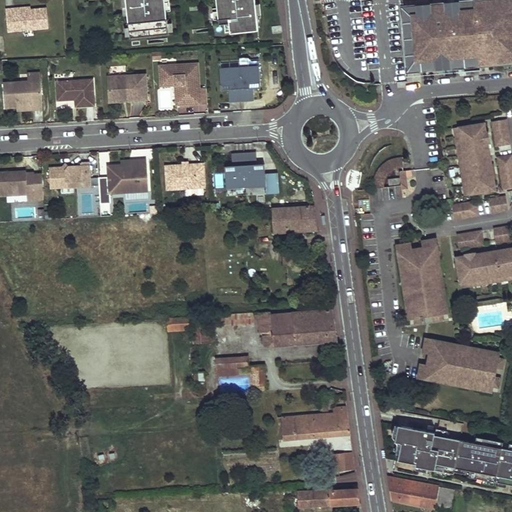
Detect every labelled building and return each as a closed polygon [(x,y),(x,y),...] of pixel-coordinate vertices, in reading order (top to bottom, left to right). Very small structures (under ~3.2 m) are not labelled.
[(230,35),(258,33),(254,0),(125,0),(129,39),(168,35),(164,0),(216,0),(219,26),(229,26),(230,35)] [(14,8),(6,9),(8,32),(49,28),(47,5),(31,7),(31,9),(15,11),(14,8)] [(161,66),(161,82),(176,81),(176,85),(179,84),(181,104),(207,103),(207,88),(199,88),(198,64),(161,66)] [(220,68),(221,90),(232,89),(241,89),(250,88),(261,88),(259,66),(239,67),(220,68)] [(40,73),(28,74),(29,82),(41,81),(40,73)] [(147,100),(146,75),(109,77),(110,99),(126,98),(127,101),(147,100)] [(95,105),(93,79),(57,82),(58,100),(72,100),(72,95),(76,95),(76,99),(76,107),(95,105)] [(4,83),(5,108),(17,107),(32,106),(32,109),(43,109),(41,81),(29,82),(4,83)] [(251,100),(250,88),(241,89),(242,100),(251,100)] [(242,100),(241,89),(232,89),(233,101),(242,100)] [(492,121),(496,146),(511,143),(507,119),(492,121)] [(468,185),(470,195),(496,190),(485,122),(459,126),(460,136),(462,146),(463,156),(465,165),(466,175),(468,185)] [(236,155),(236,166),(245,166),(244,154),(236,155)] [(245,166),(254,165),(253,154),(244,154),(245,166)] [(511,154),(498,157),(503,189),(511,187),(511,154)] [(404,168),(402,157),(399,157),(396,158),(393,159),(390,160),(387,162),(384,164),(381,166),(379,169),(378,172),(376,175),(375,178),(375,182),(374,185),(375,189),(384,188),(384,185),(385,181),(386,177),(389,173),(393,170),(398,169),(404,168)] [(109,177),(110,193),(149,191),(147,159),(138,160),(138,164),(121,165),(108,166),(109,177)] [(49,168),(50,188),(92,186),(90,162),(82,163),(82,166),(69,167),(66,170),(63,167),(49,168)] [(166,166),(167,190),(205,187),(204,164),(188,164),(183,165),(166,166)] [(236,166),(225,167),(227,189),(246,188),(266,186),(265,173),(265,165),(254,165),(245,166),(236,166)] [(0,172),(0,195),(36,194),(34,174),(35,172),(26,173),(26,171),(16,172),(16,174),(13,175),(13,172),(0,172)] [(276,173),(265,173),(266,186),(267,192),(267,193),(278,192),(276,173)] [(42,174),(34,174),(36,194),(36,199),(44,198),(42,174)] [(110,193),(109,177),(99,178),(100,203),(110,203),(110,193)] [(508,211),(506,196),(489,199),(492,213),(508,211)] [(479,216),(477,201),(452,205),(455,220),(479,216)] [(319,232),(314,207),(267,210),(267,215),(273,215),(273,234),(319,232)] [(19,209),(20,217),(32,216),(32,208),(19,209)] [(497,243),(511,240),(511,234),(511,225),(494,228),(497,243)] [(482,230),(457,234),(460,249),(484,245),(482,230)] [(422,241),(424,248),(433,246),(444,313),(448,312),(436,239),(422,241)] [(409,318),(413,318),(402,251),(411,250),(410,243),(397,245),(409,318)] [(402,251),(413,318),(414,317),(415,324),(425,322),(424,316),(433,314),(434,321),(443,319),(443,313),(444,313),(433,246),(424,248),(411,250),(402,251)] [(511,247),(456,257),(460,283),(470,282),(480,280),(489,278),(499,277),(508,275),(511,274),(511,247)] [(294,264),(294,254),(283,255),(283,265),(294,264)] [(336,326),(333,310),(282,314),(281,312),(261,314),(263,332),(265,332),(266,347),(339,342),(336,326)] [(255,324),(254,314),(235,315),(213,316),(214,326),(255,324)] [(209,341),(208,315),(193,316),(194,342),(209,341)] [(189,329),(188,316),(167,318),(168,330),(189,329)] [(498,357),(499,352),(426,339),(424,352),(430,353),(432,344),(498,357)] [(426,375),(492,388),(492,386),(499,387),(501,378),(494,377),(496,367),(502,369),(504,359),(498,358),(498,357),(432,344),(430,353),(428,366),(426,375)] [(250,367),(249,358),(217,359),(218,368),(239,367),(250,367)] [(418,378),(491,392),(492,388),(426,375),(428,366),(421,364),(418,378)] [(239,376),(239,367),(218,368),(218,377),(239,376)] [(501,378),(502,369),(496,367),(494,377),(501,378)] [(205,385),(204,371),(194,371),(195,386),(205,385)] [(351,434),(347,406),(334,407),(334,412),(283,416),(285,440),(351,434)] [(441,420),(438,434),(447,436),(447,438),(460,441),(464,424),(441,420)] [(399,426),(395,442),(402,443),(398,460),(416,464),(415,466),(453,474),(455,468),(470,471),(469,477),(511,485),(511,447),(510,447),(509,450),(506,449),(502,448),(503,446),(476,441),(475,443),(460,441),(447,438),(447,436),(438,434),(399,426)] [(354,469),(352,453),(333,454),(334,470),(354,469)] [(451,511),(457,490),(389,476),(392,500),(451,511)] [(361,503),(358,485),(355,485),(355,488),(307,491),(308,507),(361,503)] [(112,509),(112,500),(102,501),(103,510),(112,509)]
